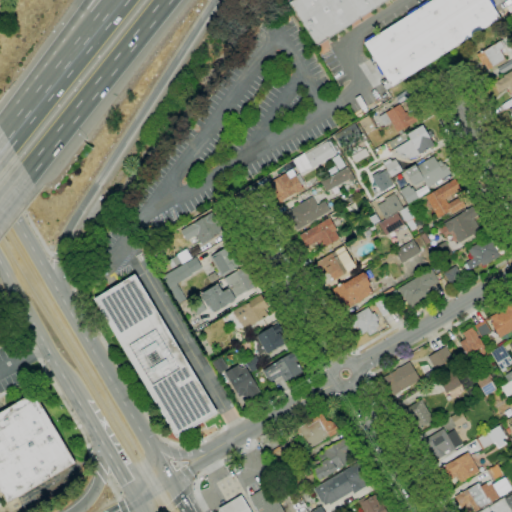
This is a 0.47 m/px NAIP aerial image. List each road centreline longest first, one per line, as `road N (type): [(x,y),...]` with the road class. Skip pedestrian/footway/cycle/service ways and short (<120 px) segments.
road 1 (residential): [(424,511),(241,202)]
road 2 (motorway): [(61,300),(57,269),(68,229),(215,0)]
road 3 (tertiary): [(239,433),(511,275)]
road 4 (motorway): [(32,169),(166,0)]
road 5 (primary): [(170,482),(61,300)]
road 6 (motorway): [(122,0),(37,107)]
road 7 (residential): [(511,191),(449,84)]
road 8 (primary): [(61,300),(0,194)]
